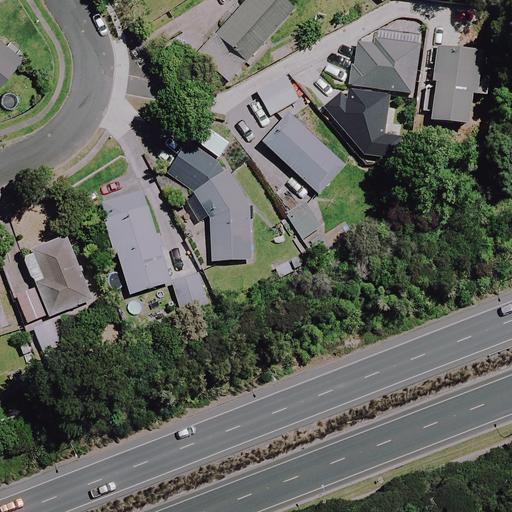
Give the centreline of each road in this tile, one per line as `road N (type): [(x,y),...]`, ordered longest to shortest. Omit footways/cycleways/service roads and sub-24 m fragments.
road 1 (primary): [(4,511),(511,318)]
road 2 (primary): [(511,397),(216,511)]
road 3 (residential): [(66,0),(85,36),(89,96),(57,139),(0,165)]
